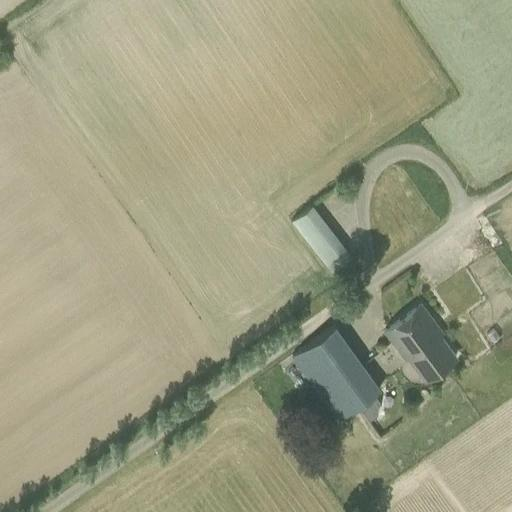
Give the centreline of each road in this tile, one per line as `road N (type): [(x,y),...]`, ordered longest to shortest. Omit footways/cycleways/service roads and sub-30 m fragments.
road 1 (unclassified): [(511,185),(44,511)]
road 2 (unknown): [(381,277),(369,168),(411,145),(433,157)]
